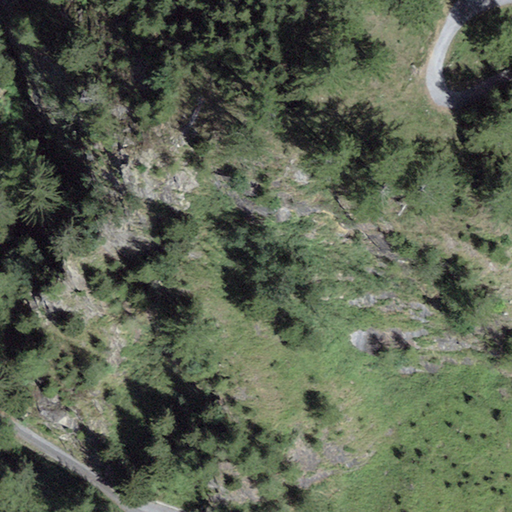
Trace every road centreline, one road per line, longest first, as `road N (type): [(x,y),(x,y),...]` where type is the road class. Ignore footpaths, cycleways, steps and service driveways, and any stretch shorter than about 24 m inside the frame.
road 1 (track): [(511,73),(458,100),(439,91),(436,72),(458,18),(508,0)]
road 2 (track): [(0,422),(142,511)]
